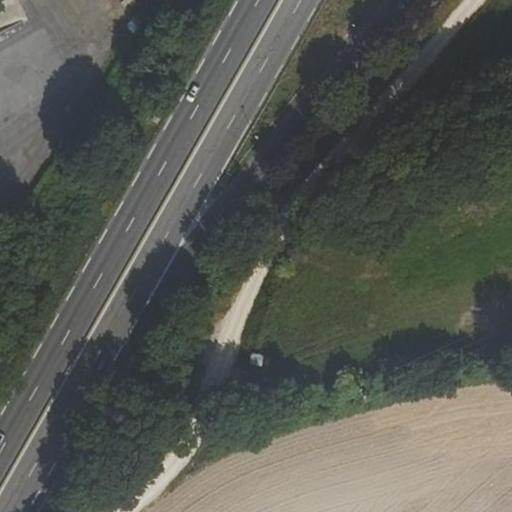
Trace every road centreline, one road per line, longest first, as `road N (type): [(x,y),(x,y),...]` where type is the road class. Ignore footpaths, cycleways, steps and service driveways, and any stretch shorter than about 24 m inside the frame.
road 1 (primary): [(12,511),(248,187),(405,0)]
road 2 (primary): [(9,511),(301,0)]
road 3 (primary): [(260,0),(0,453)]
